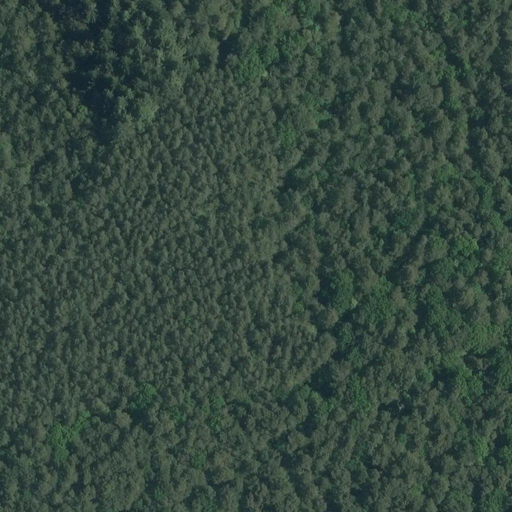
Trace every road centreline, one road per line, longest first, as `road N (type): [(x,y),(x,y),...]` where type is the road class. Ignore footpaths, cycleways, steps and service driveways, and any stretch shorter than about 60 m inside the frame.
road 1 (track): [(279,0),(109,166)]
road 2 (track): [(42,0),(109,166)]
